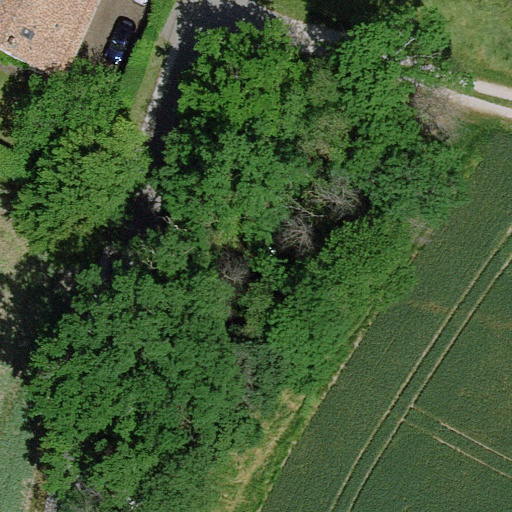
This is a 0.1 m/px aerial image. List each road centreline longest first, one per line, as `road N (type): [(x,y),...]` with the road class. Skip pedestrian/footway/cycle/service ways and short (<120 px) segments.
road 1 (residential): [(67,511),(115,289),(212,0)]
road 2 (track): [(203,22),(334,44),(511,104)]
